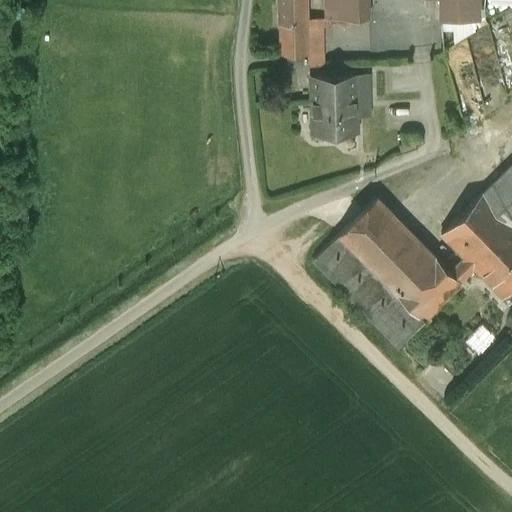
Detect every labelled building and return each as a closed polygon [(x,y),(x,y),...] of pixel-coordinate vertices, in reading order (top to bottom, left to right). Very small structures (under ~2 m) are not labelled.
[(278,0),(280,25),(306,24),(305,0),(278,0)] [(368,0),(327,0),(328,17),(369,16),(368,0)] [(475,0),(441,0),(442,20),(476,20),(475,0)] [(306,24),(280,25),(281,53),(307,52),(306,24)] [(355,74),(312,74),(313,133),(356,132),(355,74)] [(511,163),(483,192),(511,221),(511,163)] [(511,221),(483,192),(441,232),(463,255),(476,268),(503,296),(511,287),(511,221)] [(376,196),(338,232),(422,319),(476,268),(463,255),(448,270),(376,196)] [(422,319),(338,232),(313,257),(398,343),(422,319)]
